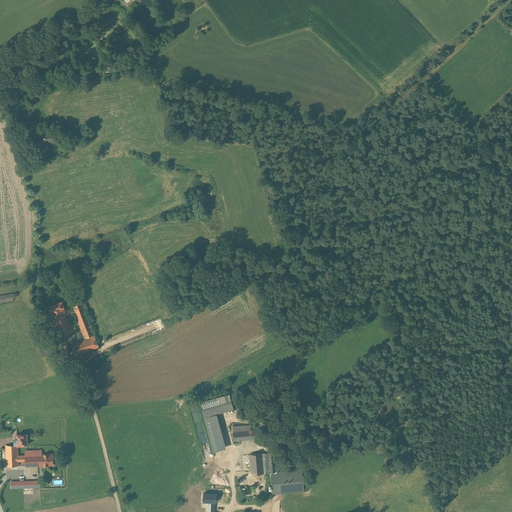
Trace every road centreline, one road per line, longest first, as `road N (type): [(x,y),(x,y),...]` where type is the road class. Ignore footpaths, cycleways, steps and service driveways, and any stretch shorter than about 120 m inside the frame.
road 1 (track): [(508,0),(280,208),(283,247),(241,292)]
road 2 (unclassified): [(0,84),(46,62),(74,37),(93,0)]
